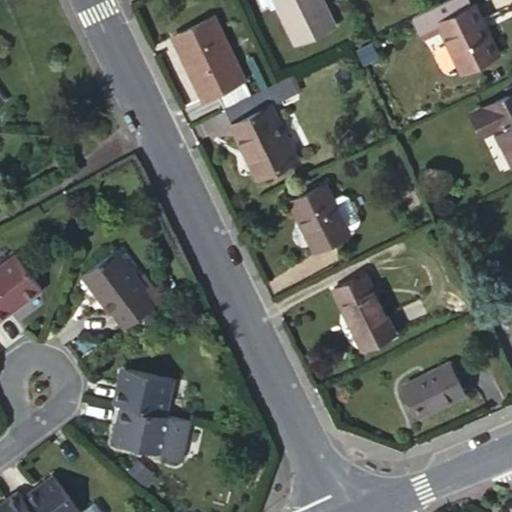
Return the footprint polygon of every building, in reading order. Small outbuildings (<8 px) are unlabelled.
[(274,0),(296,45),(335,27),(322,0),(274,0)] [(463,70),(498,52),(473,4),(439,21),(463,70)] [(217,91),(225,108),(253,96),(214,16),(187,28),(190,35),(176,41),(204,97),(217,91)] [(173,35),(176,41),(190,35),(187,28),(173,35)] [(511,95),(476,113),(487,133),(496,129),(511,161),(511,95)] [(253,96),(225,108),(246,150),(249,148),(261,175),(297,157),(272,104),(259,110),(253,96)] [(315,249),(349,232),(347,230),(358,225),(360,218),(350,196),(343,193),(333,198),(326,184),(291,202),(315,249)] [(127,325),(156,302),(144,287),(114,247),(82,271),(113,311),(115,310),(127,325)] [(0,313),(40,285),(16,253),(0,265),(0,313)] [(362,335),(369,349),(396,334),(365,275),(334,290),(358,338),(362,335)] [(365,351),(369,349),(362,335),(358,338),(365,351)] [(422,416),(465,393),(448,361),(405,384),(422,416)] [(129,367),(124,366),(119,389),(124,390),(129,367)] [(173,377),(129,367),(124,390),(119,389),(116,403),(122,405),(165,415),(173,377)] [(124,405),(120,418),(125,419),(121,442),(164,452),(171,416),(165,415),(124,405)] [(190,420),(171,416),(164,452),(168,457),(176,460),(181,456),(190,420)] [(120,418),(115,441),(121,442),(125,419),(120,418)] [(34,511),(79,511),(80,511),(54,475),(24,497),(34,511)] [(34,511),(24,497),(19,491),(0,505),(0,511),(34,511)]
